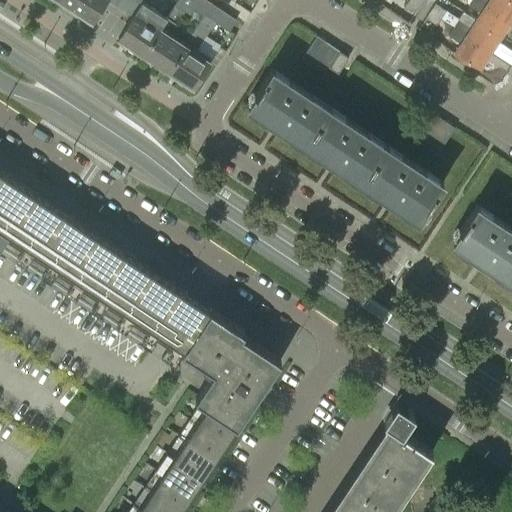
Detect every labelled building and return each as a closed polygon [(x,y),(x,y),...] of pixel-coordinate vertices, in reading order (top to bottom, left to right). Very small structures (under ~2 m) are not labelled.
[(60,0),(91,21),(105,0),(108,0),(131,15),(136,9),(142,0),(141,0),(60,0)] [(136,9),(131,15),(117,37),(143,55),(161,26),(175,5),(174,5),(166,16),(142,0),(136,9)] [(175,5),(180,9),(188,14),(192,9),(202,15),(203,16),(212,2),(207,0),(176,0),(174,5),(175,5)] [(418,7),(408,0),(404,5),(414,12),(418,7)] [(507,22),(477,2),(473,0),(469,0),(467,4),(479,12),(473,21),(499,38),(503,31),(502,29),(507,22)] [(473,0),(477,2),(507,22),(509,23),(511,18),(511,3),(507,0),(473,0)] [(236,19),(212,2),(203,16),(202,15),(186,40),(196,46),(213,20),(229,30),(236,19)] [(434,2),(430,9),(441,17),(445,9),(434,2)] [(175,5),(161,26),(143,55),(167,71),(186,43),(173,34),(177,27),(175,22),(173,21),(180,9),(175,5)] [(430,9),(425,17),(436,24),(441,17),(430,9)] [(458,17),(451,28),(487,52),(492,45),(495,45),(499,38),(473,21),(471,25),(458,17)] [(460,41),(453,52),(452,54),(466,63),(468,60),(478,66),(479,65),(481,65),(484,60),(483,58),(487,52),(451,28),(448,33),(460,41)] [(327,41),(316,34),(301,57),(312,64),(327,41)] [(327,41),(312,64),(324,72),(328,66),(338,50),(339,48),(327,41)] [(186,43),(167,71),(193,88),(211,59),(186,43)] [(337,72),(348,56),(338,50),(328,66),(337,72)] [(328,108),(271,70),(247,105),(304,143),(328,108)] [(304,143),(322,155),(361,181),(385,146),(328,108),(304,143)] [(443,118),(431,111),(417,134),(428,141),(443,118)] [(455,126),(443,118),(428,141),(439,149),(455,126)] [(361,181),(379,193),(418,219),(442,184),(385,146),(361,181)] [(194,397),(206,405),(237,425),(280,359),(270,353),(242,334),(244,331),(235,325),(0,169),(0,246),(151,346),(161,331),(183,346),(181,350),(206,366),(207,365),(215,371),(213,374),(211,373),(194,397)] [(511,274),(511,230),(475,205),(451,241),(509,279),(511,274)] [(390,511),(432,450),(402,430),(413,413),(395,400),(383,418),(385,420),(323,511),(390,511)] [(226,442),(237,425),(206,405),(194,422),(226,442)] [(183,439),(210,457),(214,460),(226,442),(194,422),(183,439)] [(183,439),(171,457),(198,474),(203,477),(214,460),(210,457),(183,439)] [(203,477),(198,474),(171,457),(160,474),(191,494),(203,477)] [(160,474),(149,491),(176,508),(180,511),(191,494),(160,474)] [(179,511),(180,511),(176,508),(149,491),(138,508),(143,511),(179,511)]
